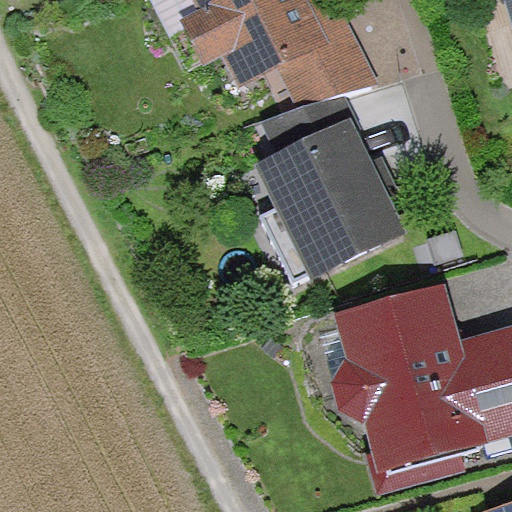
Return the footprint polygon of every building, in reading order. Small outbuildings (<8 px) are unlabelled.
[(280,83),(294,116),(374,83),(351,27),(311,44),(293,0),(185,0),(194,20),(179,26),(200,76),(221,67),(236,101),(280,83)] [(511,0),(499,0),(497,1),(511,56),(511,0)] [(274,163),(254,173),(307,288),(399,245),(346,131),(342,122),(334,105),(263,138),(274,163)] [(424,300),(308,342),(325,389),(312,411),(320,439),(345,444),(366,505),(511,453),(511,346),(508,336),(445,359),(424,300)] [(511,511),(511,497),(470,510),(470,511),(511,511)]
